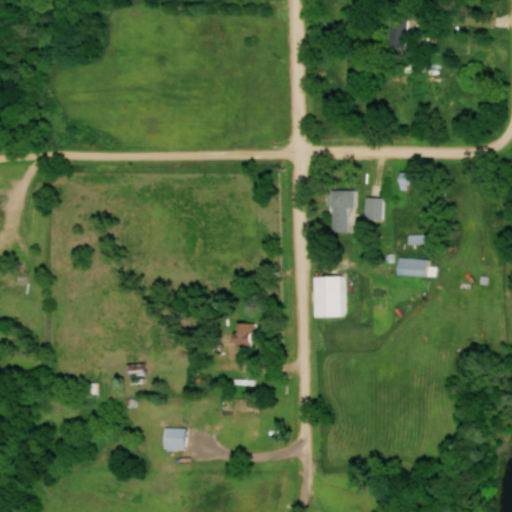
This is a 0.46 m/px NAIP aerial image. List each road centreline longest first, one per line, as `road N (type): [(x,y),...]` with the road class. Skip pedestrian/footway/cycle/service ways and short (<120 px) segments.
road 1 (residential): [(0,155),(450,152),(491,144),(511,122)]
road 2 (residential): [(307,499),(296,0)]
